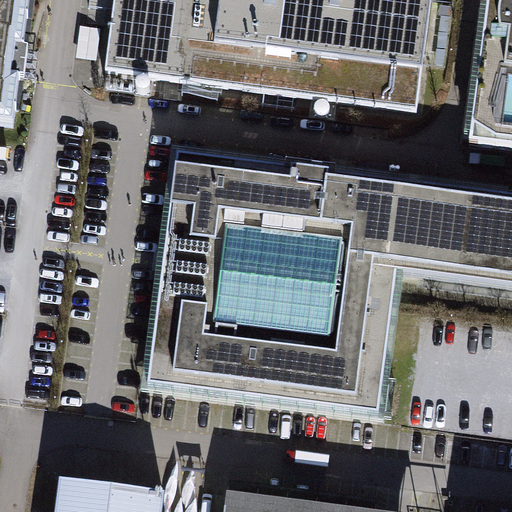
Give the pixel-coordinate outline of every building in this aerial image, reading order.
[(35,0),(0,0),(0,132),(17,136),(27,67),(35,0)] [(96,0),(96,13),(117,14),(117,0),(96,0)] [(424,121),(440,0),(121,0),(110,82),(424,121)] [(511,0),(484,0),(467,141),(511,146),(511,204),(172,161),(159,265),(144,383),(369,412),(386,279),(511,294),(511,0)] [(81,62),(99,63),(101,33),(82,32),(81,62)] [(176,511),(178,497),(70,480),(65,511),(176,511)] [(302,511),(236,502),(234,511),(302,511)]
